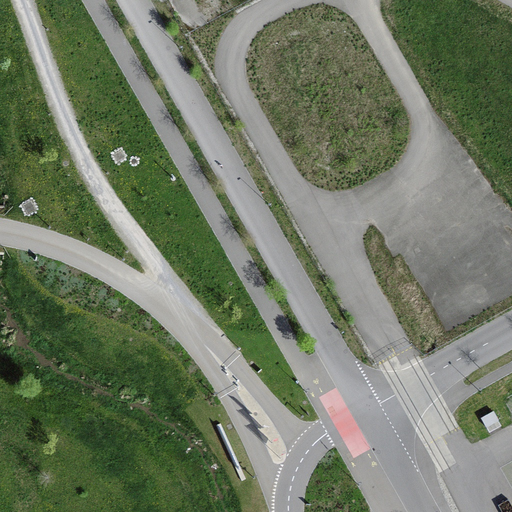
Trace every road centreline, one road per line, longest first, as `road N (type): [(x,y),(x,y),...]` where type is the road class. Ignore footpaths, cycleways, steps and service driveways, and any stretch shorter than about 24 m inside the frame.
road 1 (unclassified): [(135,0),(366,410)]
road 2 (track): [(179,310),(71,142),(18,0)]
road 3 (unclassified): [(511,330),(366,410)]
